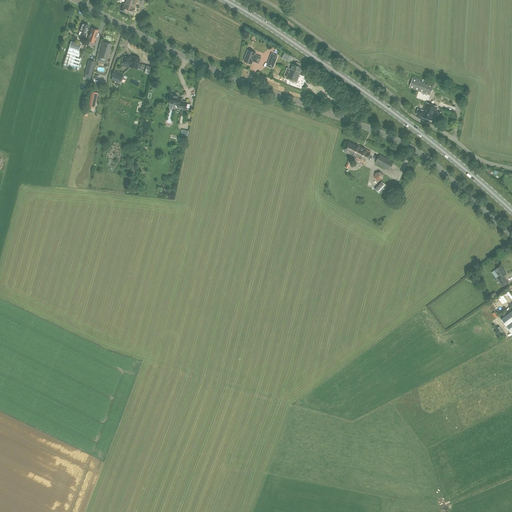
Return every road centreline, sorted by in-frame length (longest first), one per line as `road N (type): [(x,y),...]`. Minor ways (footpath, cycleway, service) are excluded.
road 1 (unclassified): [(511,237),(397,146),(245,86),(74,0)]
road 2 (primary): [(511,211),(400,118),(225,0)]
road 3 (unclassified): [(511,168),(482,160),(412,116),(383,85),(264,0)]
